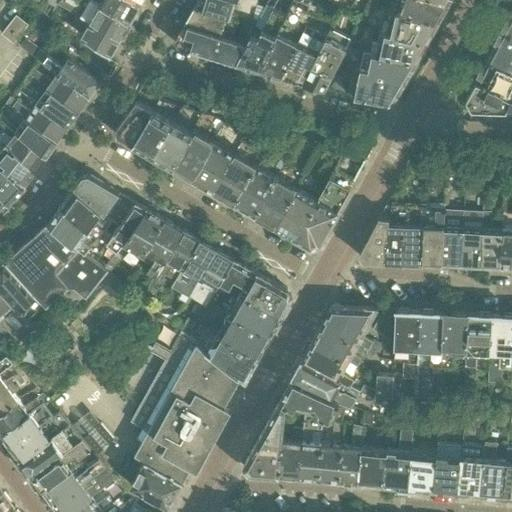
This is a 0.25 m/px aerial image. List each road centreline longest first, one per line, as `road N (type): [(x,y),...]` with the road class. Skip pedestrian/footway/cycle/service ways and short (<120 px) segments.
road 1 (residential): [(409,123),(310,104),(140,52)]
road 2 (residential): [(80,145),(321,278)]
road 3 (residential): [(215,479),(484,511)]
road 4 (residential): [(321,278),(215,479)]
road 5 (residential): [(332,260),(350,270),(441,276),(511,292)]
road 6 (residential): [(409,123),(332,260)]
road 7 (residential): [(479,0),(409,123)]
road 8 (residential): [(0,236),(80,145)]
